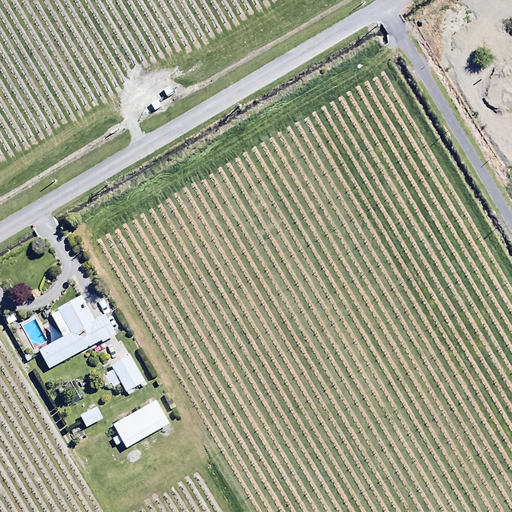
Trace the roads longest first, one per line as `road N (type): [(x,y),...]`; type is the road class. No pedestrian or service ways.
road 1 (residential): [(384,7),(0,233)]
road 2 (unclassified): [(511,223),(384,7)]
